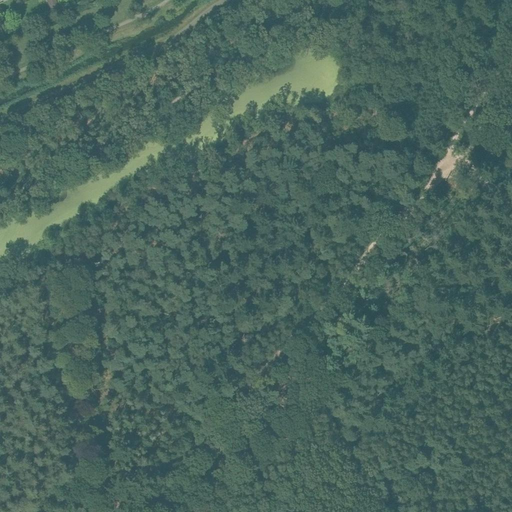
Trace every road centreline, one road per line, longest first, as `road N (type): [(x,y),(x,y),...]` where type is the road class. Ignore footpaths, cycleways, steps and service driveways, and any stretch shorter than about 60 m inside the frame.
road 1 (track): [(169,478),(450,159)]
road 2 (track): [(450,159),(457,129),(511,58)]
